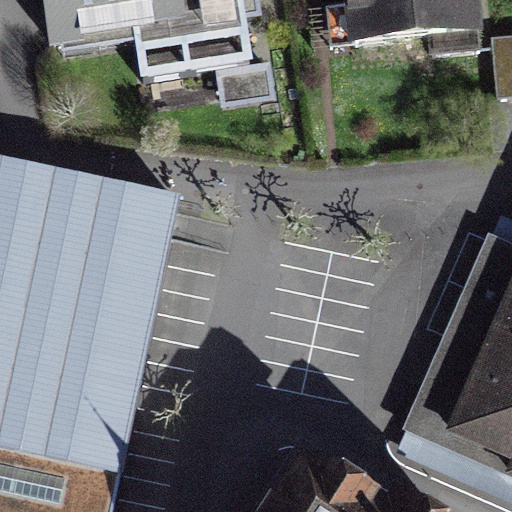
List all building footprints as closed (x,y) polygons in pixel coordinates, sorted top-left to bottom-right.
[(60,49),(62,56),(136,44),(142,81),(214,71),(222,109),(275,103),(269,63),(254,65),(248,21),(262,17),(259,0),(42,0),(50,50),(60,49)] [(480,0),(344,0),(348,46),(484,33),(480,0)] [(511,101),(511,38),(492,40),(498,104),(511,101)] [(0,511),(115,511),(180,197),(0,159),(0,511)] [(511,244),(488,234),(401,431),(407,433),(397,455),(511,505),(511,244)] [(435,511),(396,487),(391,494),(301,443),(256,511),(435,511)]
